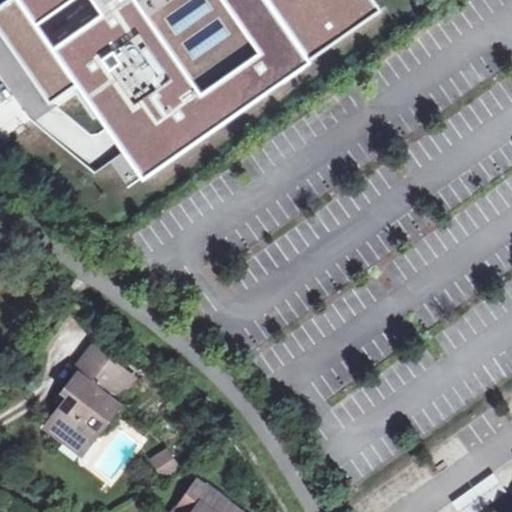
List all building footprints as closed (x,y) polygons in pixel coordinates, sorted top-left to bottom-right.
[(5,0),(0,4),(0,27),(54,104),(79,86),(145,179),(384,12),(375,0),(5,0)] [(69,398),(61,409),(47,427),(65,441),(68,437),(85,434),(91,439),(115,406),(104,397),(123,372),(91,347),(72,372),(77,376),(63,393),(69,398)] [(69,398),(63,393),(54,404),(61,409),(69,398)] [(68,437),(65,441),(80,453),(91,439),(85,434),(68,437)] [(167,445),(150,455),(159,472),(176,463),(167,445)] [(231,511),(233,509),(197,483),(183,504),(180,501),(171,511),(231,511)]
